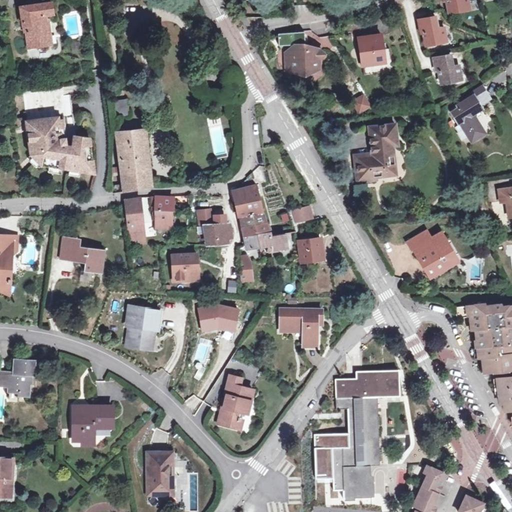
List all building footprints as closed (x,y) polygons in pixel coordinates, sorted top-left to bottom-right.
[(447,0),(450,12),(470,8),(468,0),(447,0)] [(21,7),(23,26),(27,26),(27,31),(29,48),(45,46),(44,37),(51,36),(48,19),(54,18),(51,3),(21,7)] [(436,16),(419,19),(421,32),(424,32),(427,45),(447,41),(444,26),(435,27),(434,24),(437,24),(436,16)] [(280,45),(295,44),(305,44),(306,44),(305,41),(310,41),(309,33),(305,34),(305,31),(279,33),(280,45)] [(363,65),(385,62),(383,44),(384,44),(383,35),(360,38),(363,65)] [(295,53),(289,53),(290,70),(300,69),(307,75),(312,69),(321,68),(320,59),(325,53),(320,48),(305,49),(305,44),(295,44),(295,53)] [(434,58),(436,71),(439,70),(442,83),(462,79),(459,65),(450,66),(450,63),(452,62),(451,55),(434,58)] [(69,81),(22,89),(22,92),(70,85),(69,81)] [(22,92),(26,119),(31,153),(33,152),(42,162),(41,164),(70,168),(70,166),(80,168),(79,170),(94,172),(89,137),(76,135),(70,85),(22,92)] [(364,93),(349,95),(350,110),(366,108),(364,93)] [(462,123),(470,136),(472,140),(485,132),(478,121),(476,122),(471,115),(482,108),(474,95),(458,106),(459,107),(452,112),(459,123),(461,122),(462,123)] [(127,98),(124,99),(111,100),(113,115),(129,113),(127,98)] [(373,152),(355,154),(358,180),(376,178),(376,176),(396,174),(393,145),(398,144),(396,123),(370,126),(373,152)] [(470,136),(462,123),(456,127),(459,132),(458,133),(462,140),(470,136)] [(116,133),(123,191),(140,188),(152,187),(152,185),(145,129),(116,133)] [(233,188),(240,215),(264,209),(258,182),(254,183),(252,175),(242,182),(242,186),(233,188)] [(352,182),(352,194),(366,194),(366,182),(352,182)] [(511,187),(500,190),(502,201),(509,200),(511,215),(511,214),(511,187)] [(153,210),(156,210),(172,211),(172,196),(157,196),(156,196),(152,197),(153,210)] [(125,200),(128,222),(138,222),(142,222),(140,197),(125,200)] [(297,223),(313,219),(310,206),(294,210),(297,223)] [(232,221),(228,221),(227,214),(213,216),(212,207),(196,209),(198,228),(204,227),(206,245),(228,243),(228,238),(234,237),(232,221)] [(240,215),(241,225),(268,219),(264,209),(240,215)] [(172,211),(156,210),(156,222),(173,222),(172,211)] [(268,219),(241,225),(244,236),(257,234),(273,230),(268,219)] [(142,222),(138,222),(128,222),(129,235),(143,233),(142,222)] [(274,235),(273,230),(257,234),(259,248),(272,245),(273,250),(290,247),(288,233),(274,235)] [(432,238),(428,231),(408,242),(413,250),(415,249),(430,275),(457,260),(441,233),(432,238)] [(257,234),(244,236),(247,249),(259,248),(257,234)] [(16,236),(0,235),(0,287),(6,283),(9,283),(9,279),(8,279),(10,255),(15,251),(16,236)] [(62,235),(59,259),(85,263),(84,271),(102,274),(106,249),(81,246),(82,237),(62,235)] [(302,262),(324,259),(321,238),(299,241),(302,262)] [(191,254),(173,254),(174,280),(187,280),(187,272),(192,272),(191,254)] [(246,256),(239,257),(241,278),(251,277),(250,261),(246,256)] [(483,283),(481,257),(465,258),(466,284),(483,283)] [(226,291),(235,292),(237,280),(227,279),(226,291)] [(511,368),(511,304),(501,305),(501,304),(485,305),(485,303),(473,305),(470,302),(468,305),(456,307),(457,316),(469,315),(471,325),(472,325),(473,329),(478,329),(480,347),(478,347),(480,357),(483,357),(485,371),(511,368)] [(197,306),(199,331),(237,329),(235,303),(197,306)] [(151,329),(155,329),(157,329),(160,310),(130,306),(127,326),(128,326),(133,326),(132,334),(131,334),(129,346),(149,349),(151,337),(150,337),(151,329)] [(316,346),(317,324),(317,319),(322,319),(322,310),(280,310),(280,332),(303,332),(303,346),(316,346)] [(0,386),(9,387),(9,391),(18,392),(18,395),(28,396),(29,383),(30,383),(31,375),(34,375),(34,360),(14,359),(13,374),(9,374),(9,372),(0,370),(0,386)] [(333,447),(334,490),(344,489),(344,498),(371,497),(370,465),(379,465),(377,395),(398,394),(397,370),(357,371),(357,378),(335,379),(336,410),(348,409),(349,447),(333,447)] [(229,384),(240,387),(242,379),(228,375),(216,424),(219,424),(225,402),(227,395),(229,384)] [(511,410),(511,375),(497,377),(499,395),(500,403),(504,403),(504,411),(511,410)] [(229,384),(227,395),(229,396),(227,403),(225,402),(219,424),(240,429),(242,420),(238,418),(239,411),(247,413),(253,390),(240,387),(229,384)] [(74,406),(74,427),(74,431),(74,441),(82,441),(93,441),(94,427),(112,428),(112,406),(74,406)] [(169,465),(169,452),(146,452),(146,466),(148,466),(148,475),(147,475),(147,495),(169,495),(169,476),(173,476),(173,465),(169,465)] [(452,463),(459,461),(455,452),(449,454),(452,463)] [(0,495),(6,496),(7,478),(12,478),(12,466),(10,466),(10,458),(0,457),(0,495)] [(418,507),(428,511),(434,511),(437,507),(433,505),(445,480),(441,478),(444,471),(429,464),(425,471),(429,473),(417,498),(421,500),(418,507)] [(271,503),(271,511),(290,511),(290,503),(301,503),(301,482),(288,481),(288,503),(271,503)] [(459,511),(479,511),(484,502),(467,495),(459,511)]
